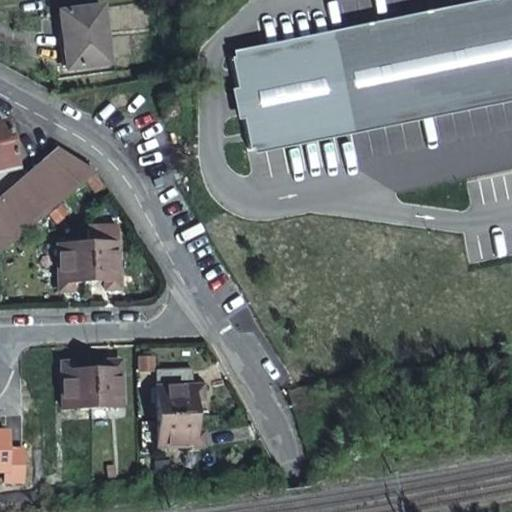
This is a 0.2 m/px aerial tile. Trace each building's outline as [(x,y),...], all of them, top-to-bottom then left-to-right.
[(511,3),(228,63),(248,156),(511,101),(511,3)] [(69,71),(79,70),(111,66),(103,9),(62,15),(69,71)] [(161,105),(161,127),(180,126),(180,103),(161,105)] [(0,170),(13,167),(2,123),(0,123),(0,170)] [(0,253),(85,183),(94,175),(94,174),(57,151),(35,170),(24,178),(0,197),(0,253)] [(92,194),(102,189),(94,175),(85,183),(92,194)] [(86,230),(86,247),(87,285),(104,284),(105,294),(118,293),(117,246),(116,229),(86,230)] [(87,285),(86,247),(56,248),(57,295),(71,295),(72,285),(87,285)] [(91,372),(92,411),(123,410),(121,363),(107,364),(107,372),(91,372)] [(62,412),(92,411),(91,372),(75,373),(75,365),(61,365),(62,412)] [(157,388),(158,417),(197,416),(196,400),(203,400),(203,386),(157,388)] [(197,416),(158,417),(159,447),(206,446),(205,431),(197,431),(197,416)] [(0,418),(0,469),(37,468),(35,418),(0,418)]
